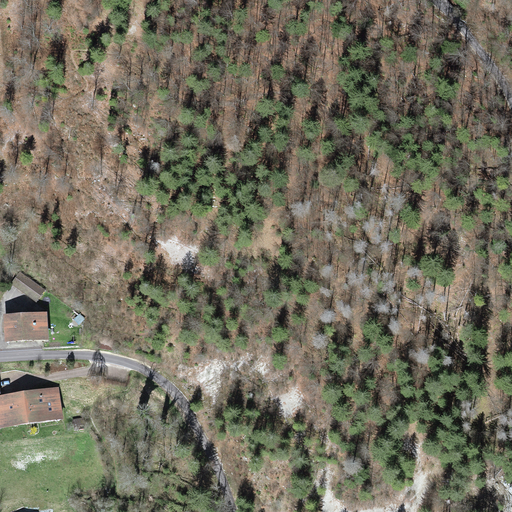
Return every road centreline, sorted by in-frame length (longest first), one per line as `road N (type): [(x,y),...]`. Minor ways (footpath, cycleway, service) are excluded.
road 1 (unclassified): [(233,511),(190,416),(150,372),(90,355),(0,358)]
road 2 (unclassified): [(435,0),(511,98)]
